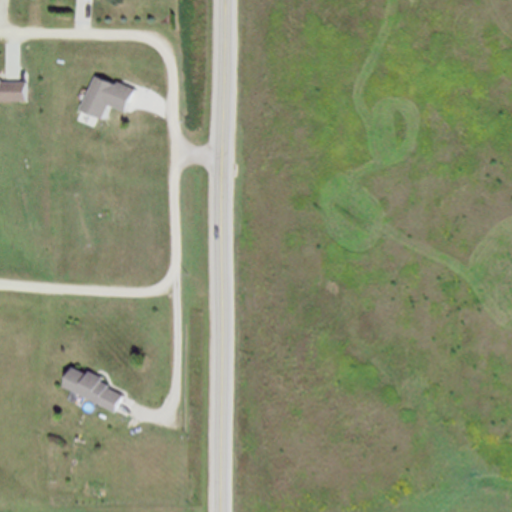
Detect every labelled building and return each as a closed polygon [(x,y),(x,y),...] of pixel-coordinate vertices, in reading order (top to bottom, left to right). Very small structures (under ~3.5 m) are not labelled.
[(127,0),(128,7),(109,9),(108,0),(127,0)] [(45,71),(18,71),(17,56),(0,55),(0,90),(45,91),(45,71)] [(93,110),(116,117),(120,105),(137,111),(144,89),(104,76),(93,110)] [(0,101),(38,101),(38,81),(0,81),(0,101)] [(105,126),(129,98),(156,120),(147,135),(136,126),(123,143),(105,126)] [(67,386),(123,412),(131,393),(108,383),(110,379),(77,364),(67,386)] [(105,394),(150,429),(137,449),(93,414),(105,394)]
